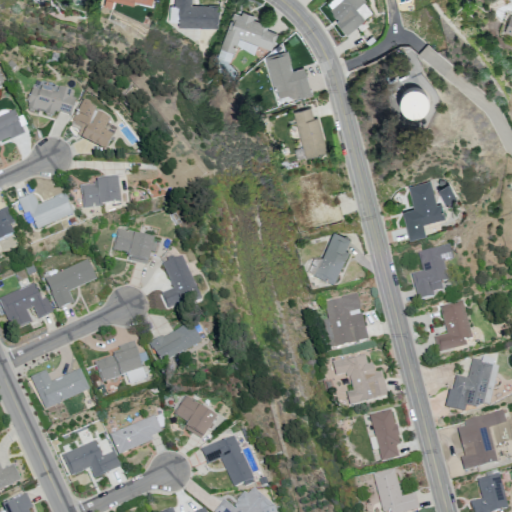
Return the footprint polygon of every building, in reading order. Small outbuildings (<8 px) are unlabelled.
[(108,0),(108,1),(136,8),(137,4),(154,8),(156,0),(108,0)] [(182,27),(219,30),(221,10),(193,8),(193,0),(177,0),(176,9),(181,9),(180,16),(182,16),(182,27)] [(336,20),(349,37),(368,22),(358,10),(368,3),(365,0),(345,0),(338,6),(344,14),(336,20)] [(236,15),(220,59),(233,64),(240,47),(256,57),(260,48),(274,53),(280,36),(269,32),(271,28),(256,22),(257,19),(245,14),(244,18),(236,15)] [(511,36),(511,15),(508,15),(503,34),(511,36)] [(267,60),(290,53),(296,73),(307,70),(315,97),(297,102),(289,98),(281,100),(280,94),(277,94),(267,60)] [(26,109),(56,118),(58,112),(73,116),(78,99),(73,98),(76,91),(58,86),(57,89),(44,85),(45,82),(37,79),(32,96),(30,96),(26,109)] [(414,119),(419,120),(424,119),(428,117),(432,113),(434,109),(435,104),(434,99),(431,95),(427,91),(422,90),(417,89),(413,91),(409,94),(406,98),(404,103),(405,108),(406,112),(410,116),(414,119)] [(75,125),(84,129),(80,136),(86,139),(85,142),(109,153),(116,137),(106,133),(112,120),(97,113),(98,110),(92,107),(93,104),(86,101),(75,125)] [(0,117),(0,142),(12,137),(13,139),(27,133),(16,110),(0,117)] [(296,115),(305,149),(297,151),(300,162),(329,154),(320,120),(316,121),(313,111),(296,115)] [(86,210),(105,207),(105,205),(122,203),(119,179),(100,182),(100,185),(84,187),(86,210)] [(408,189),(413,210),(401,213),(408,240),(425,236),(422,225),(446,218),(442,204),(437,205),(431,183),(408,189)] [(436,191),(444,205),(455,199),(448,185),(436,191)] [(39,231),(74,215),(64,195),(41,206),(35,194),(19,202),(26,216),(31,214),(39,231)] [(0,242),(16,235),(11,226),(17,223),(9,207),(0,211),(0,242)] [(158,237),(121,228),(116,251),(132,255),(131,258),(152,263),(158,237)] [(316,278),(336,233),(352,241),(348,252),(352,254),(337,288),(316,278)] [(416,251),(422,272),(409,275),(416,302),(434,298),(433,292),(443,290),(441,282),(448,280),(443,262),(453,259),(449,243),(416,251)] [(205,299),(185,254),(165,263),(176,289),(164,294),(171,309),(184,303),(186,307),(205,299)] [(61,311),(75,304),(71,293),(99,280),(89,259),(47,279),(61,311)] [(56,313),(41,320),(35,308),(9,320),(0,302),(0,300),(35,282),(44,300),(49,298),(56,313)] [(327,303),(338,348),(371,339),(359,293),(345,297),(345,299),(327,303)] [(440,305),(448,337),(436,340),(439,354),(476,344),(464,298),(440,305)] [(151,343),(164,364),(203,341),(192,322),(166,337),(165,335),(151,343)] [(103,386),(96,364),(116,357),(115,354),(122,352),(120,348),(137,342),(147,371),(103,386)] [(445,406),(453,373),(467,377),(473,354),(499,361),(487,409),(466,403),(464,411),(445,406)] [(336,363),(339,376),(348,374),(349,378),(353,377),(357,392),(350,394),(353,406),(392,396),(385,371),(378,373),(375,363),(370,365),(367,355),(336,363)] [(30,382),(44,414),(89,394),(80,373),(51,385),(46,373),(30,382)] [(187,396),(177,413),(191,422),(187,429),(204,440),(219,416),(187,396)] [(372,415),(384,462),(402,458),(399,446),(403,445),(401,436),(403,436),(400,425),(398,425),(394,409),(372,415)] [(464,419),(502,410),(505,423),(489,427),(498,462),(462,471),(459,457),(464,456),(457,428),(465,426),(464,419)] [(112,435),(121,456),(155,441),(153,437),(164,432),(157,415),(112,435)] [(204,449),(211,464),(223,458),(237,487),(246,483),(248,486),(258,481),(236,434),(204,449)] [(64,456),(73,477),(93,468),(98,478),(123,467),(116,451),(104,457),(97,441),(64,456)] [(0,494),(20,485),(12,469),(1,474),(0,471),(0,494)] [(376,475),(385,511),(393,511),(405,509),(406,511),(410,511),(422,509),(418,494),(404,498),(397,470),(376,475)] [(473,511),(491,511),(508,508),(500,475),(477,480),(482,499),(471,501),(473,511)] [(264,511),(217,511),(228,501),(238,509),(239,507),(237,506),(241,501),(240,500),(247,491),(250,494),(256,486),(277,504),(280,511),(265,511),(264,511)] [(6,511),(29,511),(29,510),(33,508),(27,495),(3,505),(6,511)]
